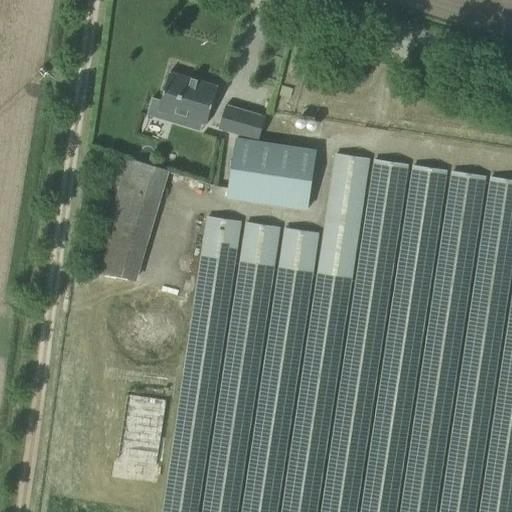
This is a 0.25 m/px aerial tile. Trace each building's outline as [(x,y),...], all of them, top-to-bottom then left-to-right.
[(158,110),(206,124),(217,86),(169,72),(158,110)] [(278,95),(289,98),(291,89),(280,86),(278,95)] [(265,117),(239,109),(225,105),(219,128),(258,140),(265,117)] [(227,198),(306,210),(315,151),(236,139),(227,198)] [(94,270),(136,283),(168,171),(126,159),(94,270)] [(164,296),(155,294),(146,293),(140,294),(134,296),(126,302),(121,306),(116,314),(114,320),(113,329),(114,339),(118,347),(123,355),(128,359),(134,362),(143,365),(149,365),(155,365),(164,362),(172,357),(179,350),(182,345),(184,339),(185,329),(184,320),(183,317),(180,311),(175,304),(170,300),(164,296)]
